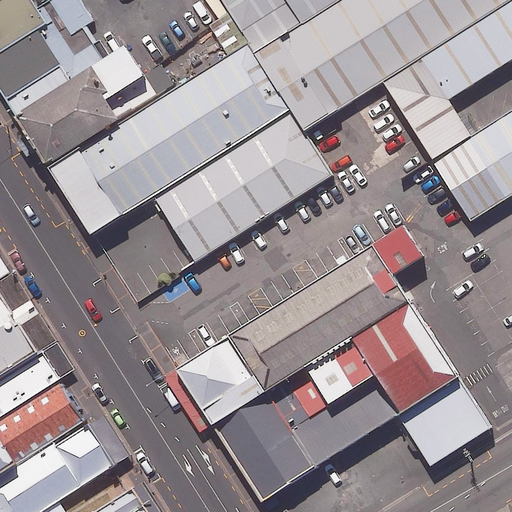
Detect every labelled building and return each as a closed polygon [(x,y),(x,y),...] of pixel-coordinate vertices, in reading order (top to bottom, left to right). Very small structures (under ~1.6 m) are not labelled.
[(0,0),(0,51),(40,27),(48,22),(37,4),(34,0),(0,0)] [(40,27),(72,79),(111,54),(90,22),(96,18),(84,0),(43,0),(37,4),(48,22),(40,27)] [(248,43),(253,52),(337,0),(219,0),(228,12),(248,43)] [(289,110),(305,132),(385,81),(511,0),(337,0),(253,52),(289,110)] [(511,0),(385,81),(435,160),(472,137),(448,100),(511,59),(511,0)] [(230,55),(248,43),(228,12),(209,24),(230,55)] [(0,90),(15,115),(72,79),(40,27),(0,51),(0,90)] [(253,52),(248,43),(230,55),(176,88),(49,168),(90,234),(151,197),(289,110),(253,52)] [(72,79),(15,115),(49,168),(176,88),(161,64),(143,76),(124,46),(111,54),(72,79)] [(305,132),(289,110),(151,197),(194,263),(333,176),(305,132)] [(511,112),(480,133),(440,158),(479,218),(511,197),(511,112)] [(416,217),(375,243),(394,273),(436,247),(416,217)] [(233,333),(268,388),(355,333),(410,298),(394,273),(375,243),(233,333)] [(2,282),(0,283),(0,376),(45,348),(2,282)] [(494,429),(410,298),(355,333),(439,464),(494,429)] [(233,333),(183,365),(218,420),(268,388),(233,333)] [(376,376),(356,345),(313,372),(333,403),(376,376)] [(0,426),(67,383),(45,348),(0,376),(0,426)] [(0,475),(93,416),(71,381),(67,383),(0,426),(0,475)] [(296,431),(268,388),(218,420),(269,499),(319,467),(296,431)] [(296,431),(319,467),(369,435),(346,399),(296,431)] [(41,511),(122,461),(93,416),(0,475),(0,492),(1,494),(12,511),(41,511)] [(161,511),(143,484),(98,511),(161,511)] [(0,511),(12,511),(1,494),(0,493),(0,511)]
